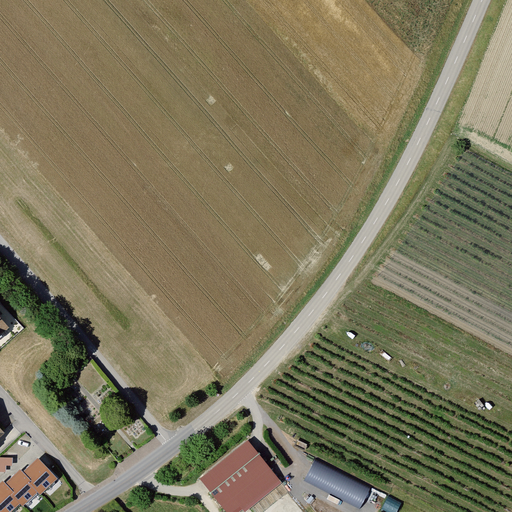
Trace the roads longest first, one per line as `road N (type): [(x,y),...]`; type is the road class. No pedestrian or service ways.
road 1 (tertiary): [(482,0),(398,181),(338,277),(258,373),(172,448)]
road 2 (residential): [(172,448),(0,241)]
